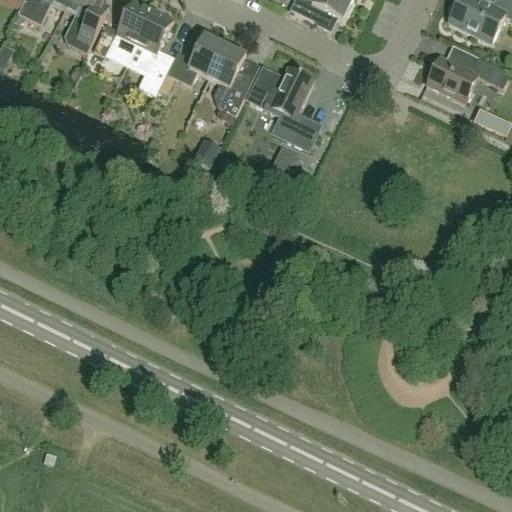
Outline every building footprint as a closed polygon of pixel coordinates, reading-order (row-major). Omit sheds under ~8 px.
[(65,15),(72,0),(27,0),(27,2),(18,20),(41,31),(52,9),(65,15)] [(72,0),(65,15),(76,21),(66,43),(68,49),(87,59),(106,21),(110,14),(97,8),(101,0),(72,0)] [(343,26),(353,4),(344,0),(297,0),(290,16),(314,27),(320,15),(343,26)] [(471,0),(462,0),(448,29),(491,50),(505,22),(511,25),(511,2),(507,0),(497,0),(493,10),(471,0)] [(106,62),(126,72),(154,16),(134,6),(118,37),(106,31),(94,56),(106,62)] [(174,26),(154,16),(126,72),(146,82),(139,94),(155,102),(167,80),(175,64),(159,57),(174,26)] [(178,58),(175,64),(167,80),(191,91),(197,79),(209,84),(226,51),(205,41),(193,65),(178,58)] [(226,51),(209,84),(220,90),(214,102),(220,114),(236,122),(250,92),(235,85),(246,61),(226,51)] [(470,77),(440,63),(427,90),(465,108),(478,82),(499,92),(506,77),(477,63),(470,77)] [(246,105),(280,122),(272,138),(308,156),(320,131),(297,120),(314,86),(288,73),(284,83),(262,72),(246,105)] [(218,153),(204,147),(195,165),(209,171),(218,153)]
